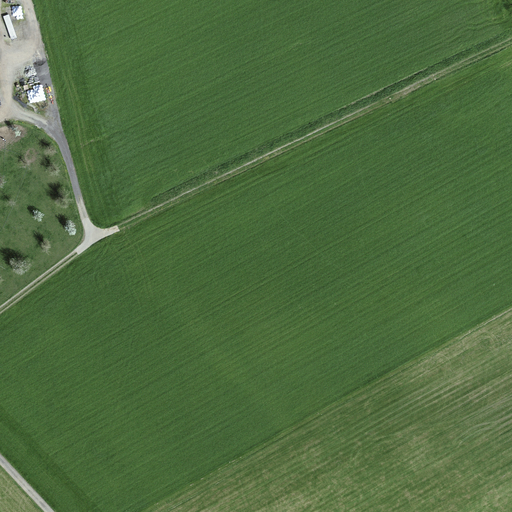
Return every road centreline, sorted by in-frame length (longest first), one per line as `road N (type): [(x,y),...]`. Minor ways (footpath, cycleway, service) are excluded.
road 1 (track): [(0,306),(91,239),(511,41)]
road 2 (track): [(91,239),(26,0)]
